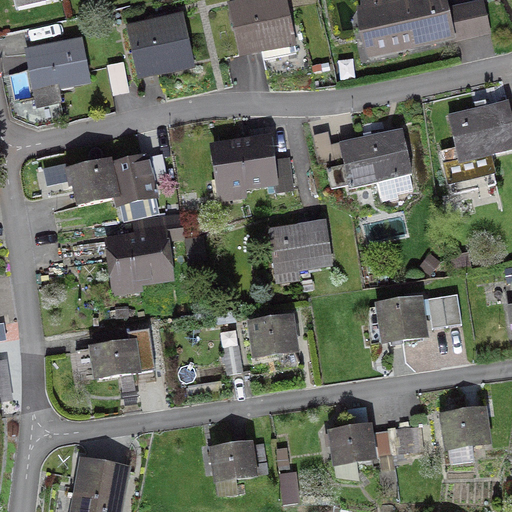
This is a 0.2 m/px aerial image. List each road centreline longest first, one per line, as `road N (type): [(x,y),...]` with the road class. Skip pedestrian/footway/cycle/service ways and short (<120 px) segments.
road 1 (residential): [(511,71),(339,108),(187,114),(4,157)]
road 2 (residential): [(511,375),(33,437)]
road 3 (residential): [(4,157),(23,258),(33,437)]
